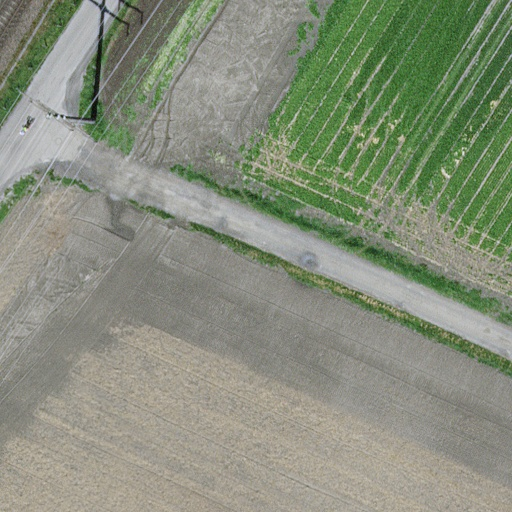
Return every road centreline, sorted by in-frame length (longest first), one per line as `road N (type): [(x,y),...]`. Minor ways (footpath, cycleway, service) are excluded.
road 1 (track): [(20,129),(112,179),(271,237),(511,348)]
road 2 (track): [(0,160),(105,0)]
